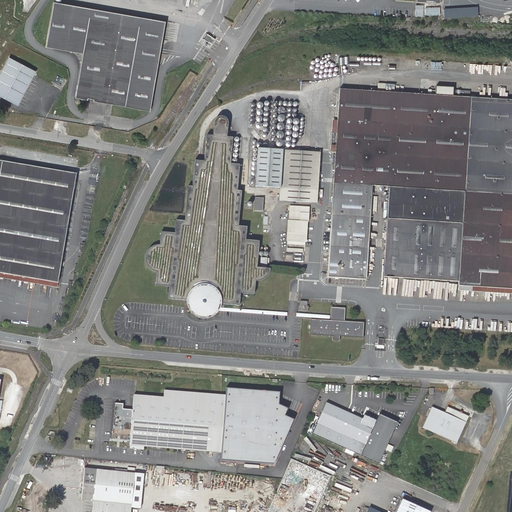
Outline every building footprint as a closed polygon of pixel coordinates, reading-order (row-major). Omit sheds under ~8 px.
[(150,112),(165,23),(53,3),(45,48),(83,55),(75,99),(150,112)] [(35,71),(9,58),(0,73),(0,95),(17,105),(35,71)] [(385,88),(391,89),(391,91),(394,91),(394,84),(378,83),(378,90),(385,91),(385,88)] [(511,99),(339,88),(327,276),(365,278),(371,186),(388,187),(384,276),(459,280),(458,285),(511,288),(511,99)] [(214,121),(213,123),(212,138),(205,137),(203,163),(194,162),(191,188),(187,188),(183,222),(175,221),(173,234),(160,233),(159,246),(158,246),(157,246),(155,246),(154,247),(152,247),(151,248),(150,249),(149,250),(148,251),(147,252),(146,252),(146,254),(145,255),(145,256),(145,258),(145,259),(145,261),(145,263),(146,264),(146,265),(147,267),(148,268),(149,269),(150,270),(151,270),(153,271),(154,271),(155,272),(157,272),(155,285),(169,286),(168,299),(186,301),(186,304),(186,307),(188,310),(189,313),(191,315),(193,317),(195,319),(199,320),(202,321),(206,321),(208,320),(210,319),(212,319),(214,318),(215,316),(217,315),(218,312),(219,310),(220,306),(221,305),(238,307),(239,294),(253,295),(254,282),(256,282),(257,282),(258,282),(260,281),(262,281),(263,280),(265,279),(266,278),(267,275),(269,273),(269,270),(256,269),(258,243),(245,242),(246,229),(237,228),(241,194),(236,193),(239,167),(229,165),(232,140),(226,139),(227,124),(226,122),(224,120),(223,119),(220,118),(218,118),(216,119),(214,121)] [(280,188),(279,200),(316,203),(319,152),(256,148),(254,187),(280,188)] [(4,162),(0,183),(0,272),(57,282),(76,174),(4,162)] [(264,198),(255,197),(255,211),(263,211),(264,198)] [(286,244),(307,245),(309,206),(289,205),(286,244)] [(511,288),(458,285),(458,290),(511,294),(511,288)] [(344,314),(330,313),(329,319),(311,317),(309,334),(331,335),(331,338),(338,339),(338,335),(362,337),(363,321),(344,320),(344,314)] [(276,463),(295,419),(286,415),(289,407),(280,403),(281,392),(226,387),(225,395),(220,453),(220,460),(276,463)] [(122,404),(115,403),(112,434),(130,435),(130,445),(220,453),(225,395),(163,390),(163,396),(134,394),(132,409),(122,409),(122,404)] [(397,422),(381,414),(376,423),(327,401),(313,432),(379,462),(397,422)] [(444,412),(431,407),(422,427),(456,442),(465,422),(468,416),(447,406),(444,412)] [(129,511),(130,504),(134,473),(97,469),(84,467),(81,498),(93,500),(92,511),(129,511)] [(139,505),(143,474),(134,473),(130,504),(139,505)] [(395,511),(379,511),(369,507),(366,511),(428,511),(429,511),(402,499),(395,511)]
